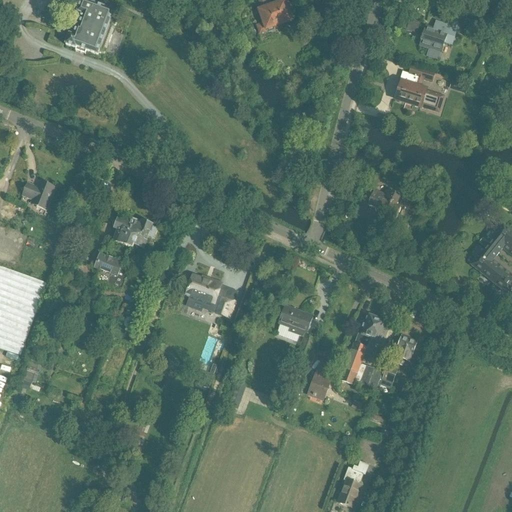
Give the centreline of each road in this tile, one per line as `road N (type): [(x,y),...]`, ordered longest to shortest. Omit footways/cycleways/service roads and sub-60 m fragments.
road 1 (tertiary): [(313,246),(0,111)]
road 2 (residential): [(313,246),(378,0)]
road 3 (tertiary): [(511,345),(313,246)]
